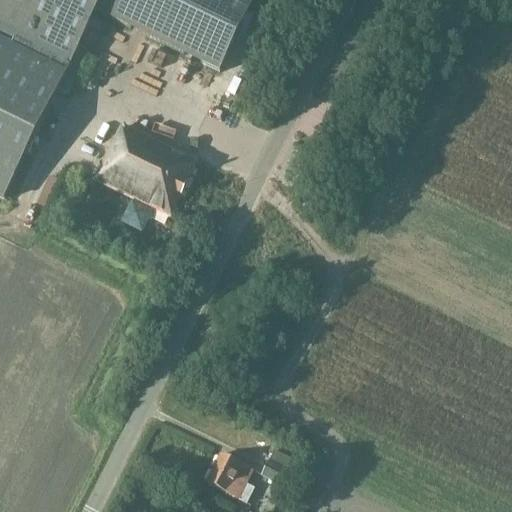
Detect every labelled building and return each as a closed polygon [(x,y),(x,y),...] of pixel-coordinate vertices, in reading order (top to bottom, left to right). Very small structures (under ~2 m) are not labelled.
[(0,0),(0,199),(4,201),(57,92),(67,97),(88,54),(79,50),(97,14),(103,0),(0,0)] [(251,0),(103,0),(97,14),(219,74),(255,2),(251,0)] [(112,143),(93,182),(132,201),(126,213),(147,223),(154,211),(170,218),(197,164),(122,126),(113,143),(112,143)] [(274,452),(260,479),(286,491),(295,475),(294,474),(298,465),(274,452)] [(253,473),(220,456),(206,484),(238,502),(253,473)]
